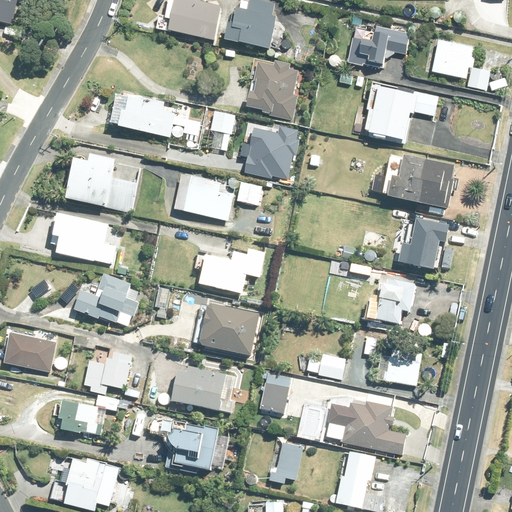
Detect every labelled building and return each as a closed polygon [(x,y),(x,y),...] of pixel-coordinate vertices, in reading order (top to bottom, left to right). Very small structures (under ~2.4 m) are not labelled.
[(0,0),(0,20),(14,24),(20,0),(0,0)] [(192,0),(167,0),(164,18),(171,20),(168,30),(215,40),(222,7),(192,0)] [(228,22),(224,40),(270,49),(277,16),(273,15),(275,3),(259,0),(249,0),(248,10),(237,7),(233,22),(228,22)] [(354,17),(353,24),(362,25),(362,18),(354,17)] [(373,41),(354,38),(349,63),(383,68),(385,58),(387,58),(394,54),(395,52),(407,54),(411,33),(384,28),(383,34),(375,33),(373,41)] [(439,39),(433,72),(467,79),(473,47),(439,39)] [(255,57),(251,78),(253,79),(248,103),(252,103),(250,111),(294,120),(299,95),(294,94),(299,70),(291,68),(292,62),(276,59),(275,62),(255,57)] [(472,68),(468,87),(487,91),(491,71),(472,68)] [(340,82),(351,85),(353,75),(342,72),(340,82)] [(358,76),(356,86),(363,87),(364,78),(358,76)] [(506,78),(490,83),(492,91),(508,86),(506,78)] [(373,113),(369,132),(373,133),(372,134),(378,135),(378,137),(390,140),(390,137),(407,141),(413,115),(435,119),(439,98),(374,86),(369,112),(373,113)] [(118,126),(170,138),(175,114),(162,111),(164,103),(129,95),(126,111),(121,110),(118,126)] [(215,111),(211,130),(231,135),(235,116),(215,111)] [(198,135),(200,122),(188,119),(185,132),(187,133),(197,135),(198,135)] [(255,128),(246,172),(271,177),(271,175),(288,179),(294,154),(297,155),(300,139),(298,139),(299,131),(279,126),(278,132),(255,128)] [(187,133),(186,139),(196,141),(197,135),(187,133)] [(73,158),(65,198),(131,212),(137,183),(111,178),(115,159),(90,154),(88,161),(73,158)] [(384,195),(449,208),(455,178),(453,178),(456,165),(405,154),(404,158),(392,156),(384,195)] [(313,155),(311,165),(318,166),(319,157),(313,155)] [(303,160),(296,158),(294,166),(301,167),(303,160)] [(175,209),(228,221),(234,195),(219,191),(221,183),(182,174),(175,209)] [(241,182),(237,201),(258,206),(262,187),(241,182)] [(108,227),(57,216),(53,236),(61,238),(57,253),(111,265),(115,248),(104,245),(108,227)] [(403,243),(399,262),(435,269),(435,267),(440,268),(445,242),(447,242),(450,226),(417,219),(412,245),(403,243)] [(354,261),(356,249),(344,247),(342,259),(354,261)] [(200,284),(243,294),(247,275),(260,278),(266,253),(249,250),(248,254),(234,252),(231,261),(206,256),(200,284)] [(381,268),(399,272),(400,267),(382,263),(381,268)] [(131,284),(104,273),(98,289),(103,291),(101,298),(82,290),(74,309),(100,319),(101,316),(129,327),(133,316),(135,317),(140,304),(127,299),(129,292),(128,292),(131,284)] [(378,284),(371,319),(400,325),(403,311),(411,312),(417,285),(388,280),(387,285),(384,284),(383,285),(378,284)] [(166,311),(171,290),(159,287),(152,317),(168,321),(170,312),(166,311)] [(208,308),(200,341),(203,347),(252,357),(260,315),(211,305),(208,308)] [(4,363),(50,373),(56,343),(10,333),(4,363)] [(379,336),(368,334),(365,354),(376,355),(379,336)] [(96,338),(76,335),(74,347),(94,350),(96,338)] [(445,343),(442,357),(449,358),(451,344),(445,343)] [(386,381),(417,387),(423,355),(394,350),(392,357),(390,357),(386,381)] [(84,385),(92,387),(91,392),(105,395),(107,386),(125,389),(132,356),(109,351),(106,365),(89,361),(84,385)] [(342,380),(346,359),(324,355),(322,361),(310,359),(308,371),(309,371),(308,377),(340,384),(341,380),(342,380)] [(230,395),(234,377),(188,367),(186,373),(178,371),(172,402),(232,414),(236,396),(230,395)] [(269,374),(261,409),(284,414),(291,378),(269,374)] [(0,377),(0,388),(7,390),(8,378),(0,377)] [(125,395),(138,398),(139,391),(127,388),(125,395)] [(110,404),(119,407),(121,401),(111,398),(110,404)] [(63,420),(61,430),(81,434),(81,432),(102,435),(103,425),(95,424),(98,407),(61,400),(58,419),(63,420)] [(391,417),(393,407),(368,402),(367,406),(351,403),(343,442),(403,455),(407,435),(388,431),(390,424),(393,425),(395,418),(391,417)] [(205,429),(174,422),(165,469),(182,472),(184,465),(212,471),(219,429),(205,426),(205,429)] [(272,472),(270,481),(284,484),(286,478),(296,481),(303,448),(283,444),(277,473),(272,472)] [(342,479),(337,504),(375,511),(382,511),(385,498),(366,494),(369,479),(371,480),(376,457),(350,452),(350,454),(346,453),(340,479),(342,479)] [(58,472),(51,498),(64,502),(63,505),(95,511),(98,504),(110,507),(119,468),(106,465),(106,463),(87,459),(86,462),(67,458),(63,473),(58,472)]
